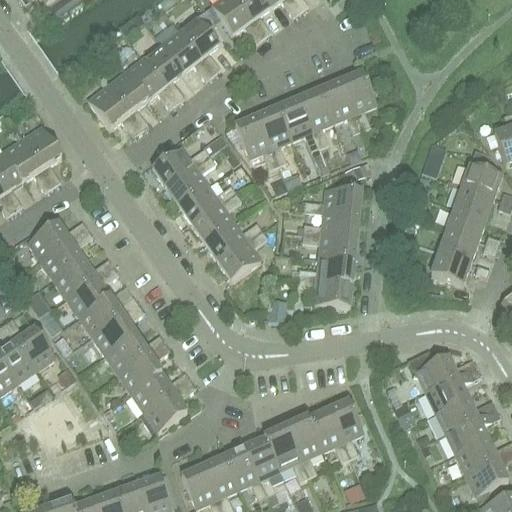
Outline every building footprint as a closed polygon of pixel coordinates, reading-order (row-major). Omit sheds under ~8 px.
[(34,4),(31,0),(25,0),(20,4),(25,11),(34,4)] [(37,0),(46,12),(54,6),(59,3),(62,0),(37,0)] [(62,0),(59,3),(54,6),(59,13),(63,10),(67,17),(83,5),(79,0),(62,0)] [(263,43),(232,0),(226,0),(211,11),(212,11),(221,24),(232,40),(244,32),(255,48),(263,43)] [(270,14),(260,0),(232,0),(263,43),(271,38),(259,21),(270,14)] [(300,17),(288,0),(260,0),(270,14),(281,6),(293,22),(300,17)] [(288,0),(300,17),(308,12),(299,0),(288,0)] [(212,11),(205,16),(214,29),(221,24),(212,11)] [(205,16),(198,22),(207,34),(214,29),(205,16)] [(198,22),(197,21),(178,36),(213,80),(220,75),(208,59),(219,50),(207,34),(198,22)] [(213,80),(178,36),(160,50),(183,79),(193,70),(206,86),(213,80)] [(183,79),(160,50),(142,64),(177,108),(184,103),(172,87),(183,79)] [(119,55),(111,60),(120,72),(128,66),(119,55)] [(177,108),(142,64),(124,78),(147,106),(157,98),(169,114),(177,108)] [(377,110),(363,77),(341,86),(362,136),(370,132),(363,116),(377,110)] [(147,106),(124,78),(106,92),(141,136),(148,130),(136,115),(147,106)] [(362,136),(341,86),(320,95),(334,128),(346,123),(353,140),(362,136)] [(141,136),(106,92),(88,106),(110,135),(121,126),(133,142),(141,136)] [(334,128),(320,95),(299,104),(320,154),(328,150),(321,134),(334,128)] [(320,154),(299,104),(278,113),(292,146),(304,141),(311,157),(320,154)] [(292,146),(278,113),(257,121),(278,172),(286,168),(279,151),(292,146)] [(511,168),(511,118),(511,119),(504,122),(508,133),(494,139),(495,140),(487,143),(491,155),(499,153),(506,171),(511,168)] [(278,172),(257,121),(235,131),(249,164),(262,159),(269,175),(278,172)] [(62,163),(42,132),(22,145),(52,192),(60,187),(50,170),(62,163)] [(221,140),(204,153),(205,154),(210,162),(220,155),(227,149),(221,140)] [(52,192),(22,145),(3,157),(23,188),(34,180),(45,197),(52,192)] [(232,156),(227,149),(220,155),(224,161),(232,156)] [(165,193),(210,162),(205,154),(190,164),(182,152),(152,173),(165,193)] [(320,154),(311,157),(315,166),(323,162),(320,154)] [(23,188),(3,157),(0,159),(0,194),(14,217),(22,212),(11,195),(23,188)] [(486,161),(474,157),(462,193),(494,204),(502,182),(495,179),(496,175),(486,161)] [(208,191),(201,179),(215,169),(210,162),(165,193),(179,211),(208,191)] [(425,167),(421,178),(425,179),(436,183),(440,173),(427,168),(425,167)] [(359,171),(344,177),(349,188),(363,182),(359,171)] [(420,182),(419,189),(422,189),(425,190),(427,183),(424,183),(420,182)] [(282,184),(271,189),(276,202),(287,197),(282,184)] [(192,230),(236,199),(231,191),(216,202),(208,191),(179,211),(192,230)] [(486,226),(494,204),(462,193),(454,214),(486,226)] [(14,217),(0,194),(0,212),(6,222),(14,217)] [(359,222),(362,199),(326,195),(324,209),(306,208),(305,217),(359,222)] [(234,228),(227,217),(241,206),(236,199),(192,230),(205,249),(234,228)] [(511,201),(504,199),(501,207),(511,210),(511,201)] [(510,219),(511,213),(511,210),(501,207),(498,215),(510,219)] [(479,247),(486,226),(454,214),(446,236),(479,247)] [(357,245),(359,222),(305,217),(305,218),(323,220),(322,232),(304,230),(303,239),(357,245)] [(41,267),(87,235),(82,228),(66,239),(58,227),(28,247),(41,267)] [(218,267),(262,236),(257,228),(242,239),(234,228),(205,249),(218,267)] [(84,266),(76,254),(93,243),(87,235),(41,267),(54,286),(84,266)] [(261,266),(253,254),(268,244),(262,236),(218,267),(231,287),(261,266)] [(471,269),(479,247),(446,236),(439,257),(471,269)] [(355,268),(357,245),(303,239),(302,249),(320,251),(318,264),(355,268)] [(488,241),(485,250),(497,254),(500,246),(488,241)] [(494,262),(497,254),(485,250),(482,258),(494,262)] [(463,291),(471,269),(439,257),(431,279),(463,291)] [(352,291),(355,268),(318,264),(317,277),(299,276),(298,285),(352,291)] [(67,305),(113,273),(108,265),(91,277),(84,266),(54,286),(67,305)] [(487,284),(490,275),(478,271),(475,279),(487,284)] [(109,303),(102,292),(118,281),(113,273),(67,305),(79,324),(109,303)] [(350,314),(352,291),(298,285),(297,294),(315,296),(314,310),(350,314)] [(511,323),(511,300),(501,309),(511,323)] [(92,342),(139,311),(133,303),(117,314),(109,303),(79,324),(92,342)] [(286,307),(271,305),(269,325),(284,326),(286,307)] [(135,341),(127,330),(144,318),(139,311),(92,342),(105,361),(135,341)] [(56,363),(35,333),(23,341),(12,324),(4,330),(36,376),(56,363)] [(36,376),(4,330),(0,332),(0,339),(8,351),(0,356),(0,363),(17,389),(36,376)] [(118,381),(165,349),(159,341),(143,352),(135,341),(105,361),(118,381)] [(161,379),(153,368),(170,357),(165,349),(118,381),(131,399),(161,379)] [(426,399),(476,374),(472,366),(454,374),(448,362),(435,368),(430,357),(408,367),(414,378),(415,377),(426,399)] [(0,400),(17,389),(0,363),(0,400)] [(468,403),(462,391),(480,383),(476,374),(426,399),(436,419),(468,403)] [(70,377),(60,384),(65,392),(75,385),(70,377)] [(144,418),(190,386),(185,379),(168,390),(161,379),(131,399),(144,418)] [(187,417),(179,405),(196,394),(190,386),(144,418),(157,438),(187,417)] [(445,440),(496,415),(492,407),(474,416),(468,403),(436,419),(445,440)] [(364,438),(349,405),(327,415),(350,465),(358,461),(351,444),(364,438)] [(394,412),(393,413),(397,422),(398,422),(404,418),(409,416),(405,407),(400,410),(394,412)] [(12,409),(6,413),(11,421),(17,417),(12,409)] [(350,465),(327,415),(307,424),(322,458),(334,452),(341,468),(350,465)] [(488,444),(482,432),(500,424),(496,415),(445,440),(455,460),(488,444)] [(322,458),(307,424),(286,434),(308,483),(317,480),(309,463),(322,458)] [(308,483),(286,434),(265,443),(280,476),(292,471),(300,487),(308,483)] [(424,442),(417,445),(420,452),(427,448),(424,442)] [(265,443),(244,453),(267,502),(275,498),(268,482),(280,476),(265,443)] [(465,481),(511,458),(511,448),(494,457),(488,444),(455,460),(465,481)] [(267,502),(244,453),(223,462),(238,495),(251,490),(258,506),(267,502)] [(508,486),(502,473),(511,468),(511,458),(465,481),(476,502),(477,502),(487,497),(508,486)] [(223,462),(203,471),(220,511),(231,511),(226,501),(238,495),(223,462)] [(220,511),(203,471),(181,481),(194,511),(201,511),(209,508),(210,511),(220,511)] [(170,511),(160,481),(138,489),(145,511),(170,511)] [(145,511),(138,489),(116,497),(121,511),(145,511)] [(121,511),(116,497),(95,505),(97,511),(121,511)] [(487,497),(477,502),(479,507),(490,502),(487,497)] [(275,498),(267,502),(269,508),(270,510),(279,506),(275,498)] [(511,511),(511,499),(482,511),(511,511)] [(74,511),(71,503),(49,511),(48,511),(74,511)]
